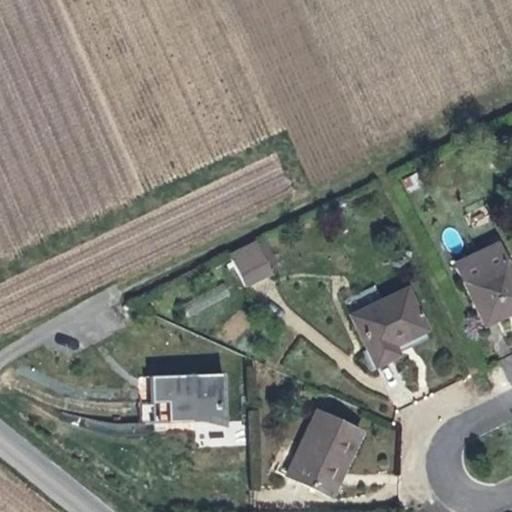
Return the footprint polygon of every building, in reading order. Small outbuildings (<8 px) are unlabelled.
[(269,274),(298,258),(283,228),(252,243),(269,274)] [(490,324),(511,313),(511,232),(458,257),(490,324)] [(376,375),(428,351),(409,306),(354,330),(376,375)] [(155,377),(156,404),(141,405),(142,425),(226,421),(224,374),(155,377)] [(140,378),(141,405),(156,404),(155,377),(140,378)] [(356,492),(356,435),(308,435),(310,493),(356,492)]
